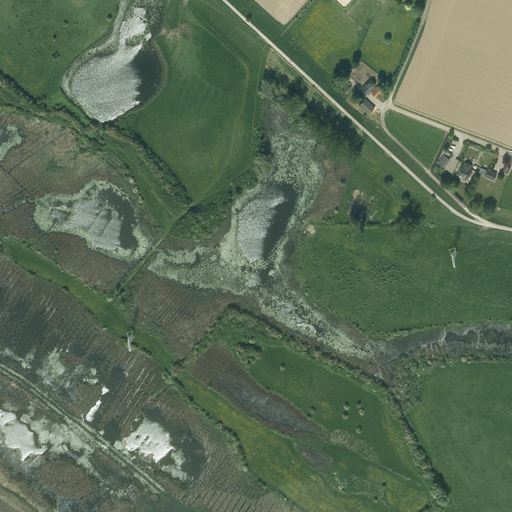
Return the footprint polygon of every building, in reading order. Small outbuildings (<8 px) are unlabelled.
[(376,84),(371,79),(362,88),(367,93),(369,90),(371,92),(376,97),(383,90),(377,85),(376,87),(374,85),(376,84)] [(346,93),(352,87),(348,83),(342,88),(346,93)] [(365,99),(359,105),(368,114),(374,107),(365,99)] [(443,168),(449,160),(443,156),(437,164),(443,168)] [(461,179),(466,181),(467,179),(472,169),(470,169),(472,165),(465,162),(463,165),(462,165),(457,175),(462,177),(461,179)] [(502,172),(507,174),(511,166),(506,164),(502,172)] [(478,173),(493,180),(497,173),(487,169),(486,170),(481,168),(478,173)]
